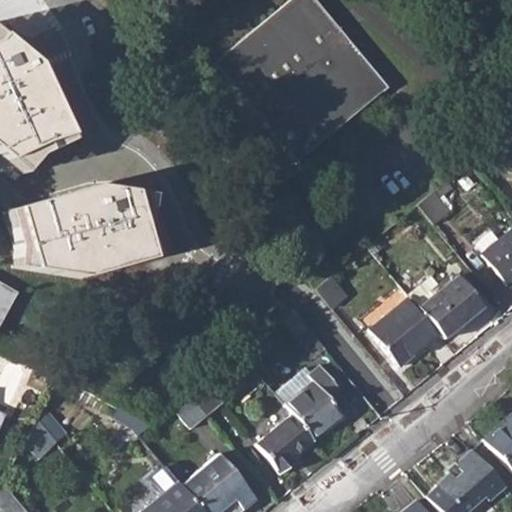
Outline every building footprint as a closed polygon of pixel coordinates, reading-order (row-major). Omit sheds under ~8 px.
[(298,0),(221,64),(304,162),(319,150),(327,159),(385,110),(377,101),(394,87),(319,0),(298,0)] [(0,157),(28,181),(50,151),(74,145),(39,65),(0,32),(0,157)] [(427,203),(444,222),(458,211),(449,199),(462,188),(455,180),(427,203)] [(91,188),(6,216),(18,252),(16,269),(85,279),(152,260),(132,194),(91,188)] [(491,252),(511,277),(511,235),(508,239),(499,227),(484,239),(493,252),(491,252)] [(448,328),(454,337),(493,304),(467,273),(452,285),(428,305),(448,328)] [(326,288),(340,305),(356,292),(341,275),(326,288)] [(441,275),(418,293),(428,305),(452,285),(441,275)] [(407,362),(448,328),(428,305),(418,293),(417,292),(376,326),(407,362)] [(290,317),(306,338),(319,328),(302,307),(290,317)] [(242,373),(258,359),(251,350),(235,364),(242,373)] [(301,411),(322,436),(350,412),(338,398),(350,387),(330,364),(319,374),(323,380),(295,403),(301,411)] [(314,368),(284,391),(295,403),(323,380),(319,374),(314,368)] [(230,401),(213,382),(199,394),(215,413),(230,401)] [(183,407),(202,429),(217,416),(215,413),(199,394),(183,407)] [(74,435),(53,409),(47,421),(64,443),(74,435)] [(322,436),(301,411),(265,442),(290,473),(305,460),(301,456),(324,438),(322,436)] [(511,416),(481,441),(511,478),(511,416)] [(432,487),(452,511),(464,511),(480,499),(484,506),(501,492),(469,453),(453,467),(459,474),(451,482),(446,476),(432,487)] [(224,456),(186,486),(206,511),(241,511),(259,498),(224,456)] [(206,511),(186,486),(182,482),(170,467),(153,480),(166,496),(145,511),(206,511)] [(0,505),(6,511),(26,511),(7,491),(0,497),(0,505)] [(422,511),(411,499),(395,511),(422,511)]
